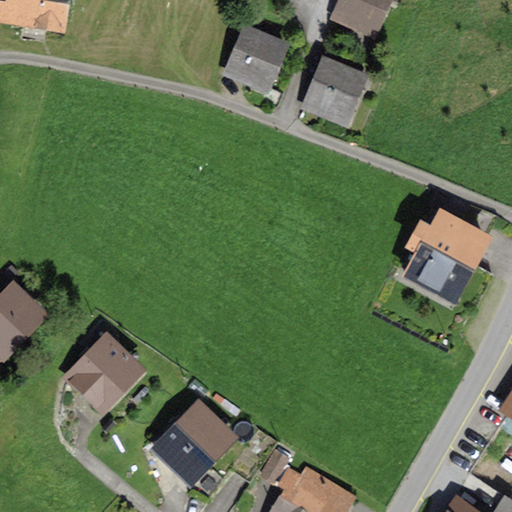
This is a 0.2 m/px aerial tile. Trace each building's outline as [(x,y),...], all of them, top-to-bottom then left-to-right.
[(72,0),(9,0),(9,5),(0,3),(0,29),(67,38),(72,0)] [(393,0),(344,0),(334,25),(376,42),(393,0)] [(288,47),(244,28),(223,78),(268,97),(288,47)] [(369,79),(323,61),(303,113),(349,131),(369,79)] [(441,212),(465,224),(470,214),(441,200),(436,210),(441,212)] [(465,224),(441,212),(432,231),(417,224),(404,249),(415,255),(402,281),(458,310),(494,239),(465,224)] [(35,305),(15,286),(0,301),(0,363),(4,367),(43,326),(28,312),(35,305)] [(145,374),(106,337),(64,381),(103,418),(145,374)] [(511,396),(500,414),(501,416),(467,470),(511,498),(511,396)] [(239,441),(198,403),(153,453),(194,490),(239,441)] [(358,511),(364,502),(308,469),(302,479),(288,470),(276,491),(287,498),(278,511),(358,511)] [(511,511),(511,499),(505,495),(494,511),(511,511)]
